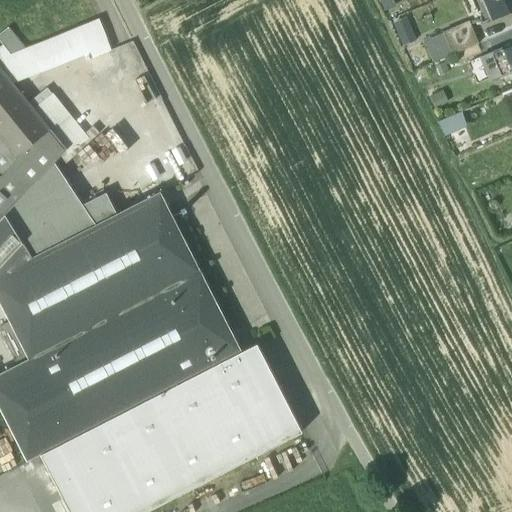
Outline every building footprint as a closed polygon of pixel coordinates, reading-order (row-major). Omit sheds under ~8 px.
[(511,12),(511,0),(481,0),(491,22),(511,12)] [(406,18),(393,23),(403,47),(416,42),(406,18)] [(0,48),(0,70),(11,84),(88,54),(90,59),(111,51),(100,22),(26,51),(11,57),(3,46),(0,48)] [(443,34),(452,56),(478,45),(468,23),(443,34)] [(0,42),(3,46),(11,57),(26,51),(8,29),(0,35),(0,42)] [(452,56),(443,34),(423,43),(433,65),(452,56)] [(511,73),(511,47),(502,51),(511,73)] [(501,48),(483,56),(492,78),(497,80),(511,74),(511,73),(502,51),(501,48)] [(0,219),(53,164),(65,151),(32,111),(11,84),(0,70),(0,219)] [(443,91),(429,98),(435,110),(449,104),(443,91)] [(32,111),(65,151),(68,156),(89,139),(53,95),(32,111)] [(461,113),(438,123),(445,137),(466,128),(461,113)] [(0,274),(95,226),(82,207),(53,164),(0,219),(0,274)] [(27,359),(28,361),(200,274),(159,194),(138,204),(116,216),(95,226),(0,274),(0,306),(8,323),(0,327),(0,332),(16,364),(27,359)] [(82,207),(95,226),(116,216),(105,195),(82,207)] [(240,353),(200,274),(28,361),(0,374),(0,412),(26,463),(39,456),(240,353)] [(241,354),(240,353),(39,456),(62,500),(67,511),(148,511),(301,434),(256,346),(241,354)] [(67,511),(62,500),(51,505),(54,511),(67,511)]
